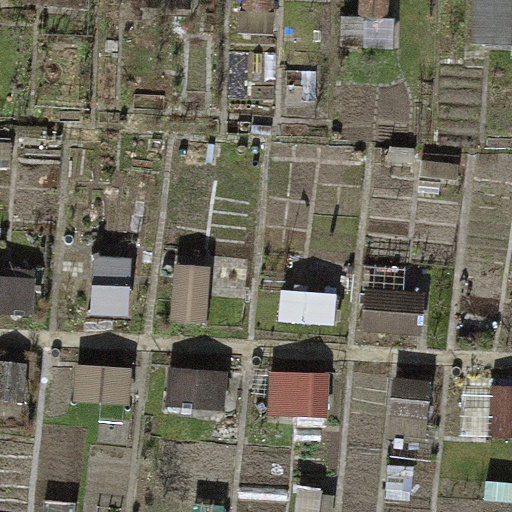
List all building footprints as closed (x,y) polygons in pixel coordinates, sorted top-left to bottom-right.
[(86,0),(25,0),(25,6),(38,7),(86,11),(86,0)] [(191,0),(131,0),(132,7),(132,10),(191,12),(191,0)] [(275,0),(243,0),(242,13),(275,14),(275,0)] [(390,0),(359,0),(359,17),(365,19),(373,21),(389,20),(390,0)] [(511,0),(472,0),(472,47),(501,48),(511,47),(511,0)] [(242,13),(240,13),(240,36),(275,37),(275,14),(242,13)] [(110,259),(95,258),(90,318),(129,320),(129,314),(132,261),(110,259)] [(198,269),(175,267),(172,323),(208,326),(210,291),(212,270),(198,269)] [(18,281),(0,279),(0,317),(34,320),(36,283),(18,281)] [(408,295),(366,292),(363,335),(424,338),(426,296),(408,295)] [(304,294),(283,293),(279,325),(335,329),(337,297),(304,294)] [(28,367),(0,363),(0,404),(24,407),(28,367)] [(133,372),(77,368),(75,405),(131,408),(133,372)] [(229,374),(169,369),(166,409),(226,413),(228,382),(229,374)] [(330,375),(269,374),(268,418),(296,419),(329,421),(330,375)] [(433,384),(395,380),(391,415),(388,442),(427,446),(428,438),(433,384)] [(511,388),(491,388),(490,441),(511,440),(511,388)]
